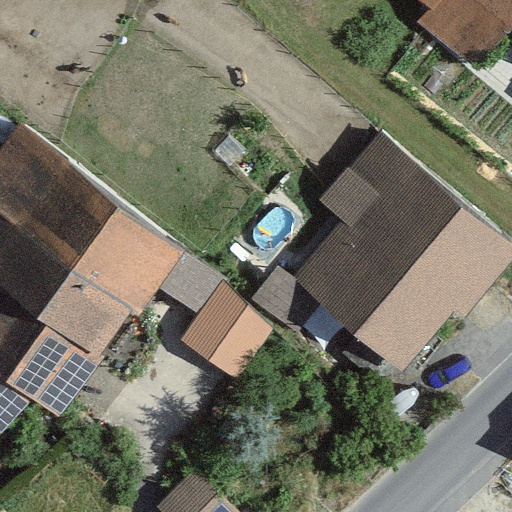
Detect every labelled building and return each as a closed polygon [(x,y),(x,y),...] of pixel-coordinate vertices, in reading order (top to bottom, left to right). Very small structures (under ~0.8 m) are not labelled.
[(511,0),(417,0),(414,9),(462,44),(491,6),(511,21),(511,0)] [(0,134),(0,210),(116,295),(161,235),(8,124),(0,134)] [(379,129),(272,260),(314,295),(387,353),(437,291),(452,304),(509,234),(379,129)] [(0,283),(81,341),(116,295),(0,210),(0,283)] [(314,295),(272,260),(249,289),(290,323),(314,295)] [(0,283),(0,358),(20,374),(48,391),(81,341),(0,283)] [(0,398),(20,374),(0,358),(0,398)] [(187,461),(149,499),(161,511),(220,511),(229,503),(187,461)]
